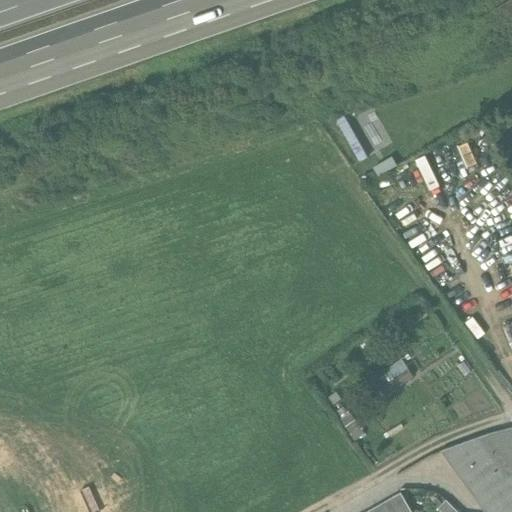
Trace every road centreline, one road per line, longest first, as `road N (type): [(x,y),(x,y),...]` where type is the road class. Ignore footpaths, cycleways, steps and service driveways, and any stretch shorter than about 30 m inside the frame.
road 1 (motorway): [(0,75),(220,0)]
road 2 (track): [(511,421),(433,447),(319,511)]
road 3 (track): [(511,412),(412,269)]
